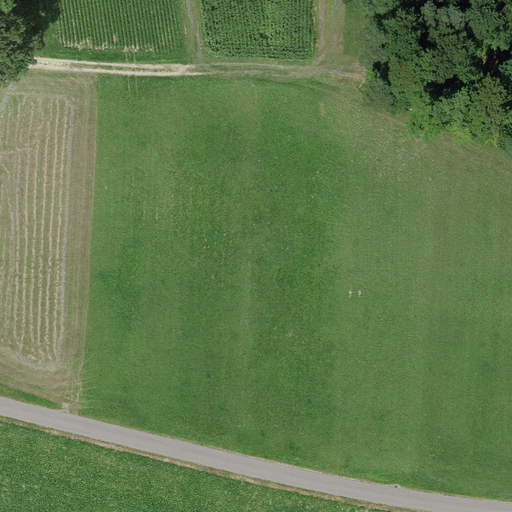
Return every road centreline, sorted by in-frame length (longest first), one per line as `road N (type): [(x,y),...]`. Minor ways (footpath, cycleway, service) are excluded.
road 1 (unclassified): [(0,406),(252,469),(511,509)]
road 2 (track): [(207,69),(0,59)]
